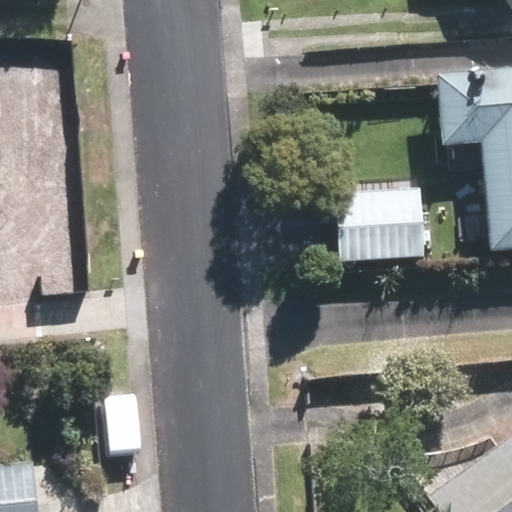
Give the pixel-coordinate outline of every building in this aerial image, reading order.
[(511,79),(434,85),(439,148),(478,145),(486,250),(511,248),(511,79)] [(89,194),(44,196),(49,291),(93,289),(89,194)] [(414,201),(335,206),(339,259),(418,254),(414,201)] [(511,511),(511,432),(430,491),(444,511),(511,511)] [(30,511),(24,467),(0,470),(0,511),(30,511)]
